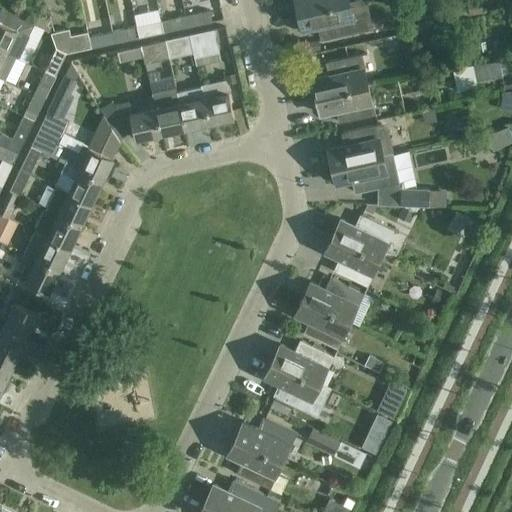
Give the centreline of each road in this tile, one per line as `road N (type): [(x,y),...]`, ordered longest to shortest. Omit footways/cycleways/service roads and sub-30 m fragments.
road 1 (residential): [(93,511),(21,477),(13,451),(132,204),(148,179),(168,169),(287,149)]
road 2 (residential): [(158,511),(296,223),(287,149)]
road 3 (tertiary): [(427,511),(511,332)]
road 4 (residential): [(287,149),(255,0)]
